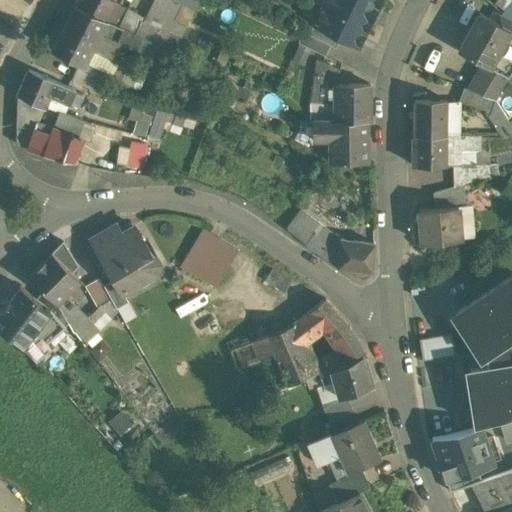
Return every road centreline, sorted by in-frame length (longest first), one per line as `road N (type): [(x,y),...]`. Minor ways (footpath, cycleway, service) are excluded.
road 1 (residential): [(389,319),(244,218),(163,196),(87,202)]
road 2 (residential): [(412,0),(385,77),(389,319)]
road 3 (residential): [(389,319),(414,460),(443,511)]
